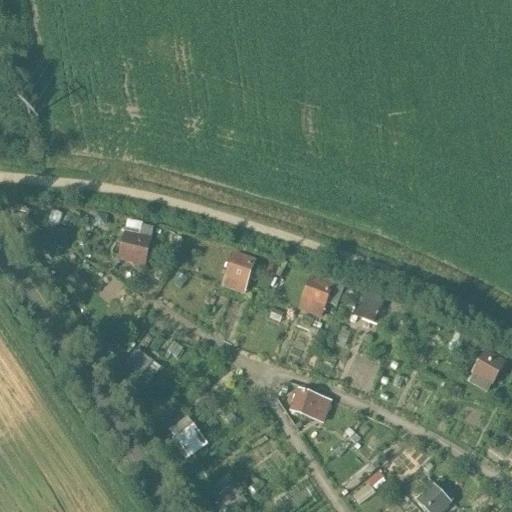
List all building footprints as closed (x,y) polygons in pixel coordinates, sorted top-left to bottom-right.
[(148,249),(125,243),(121,258),(123,258),(143,262),(143,263),(145,263),(148,249)] [(253,268),(232,261),(228,273),(229,273),(230,269),(239,272),(235,282),(247,286),(253,268)] [(299,309),(323,318),(330,298),(306,289),(299,309)] [(380,310),(359,302),(353,315),(354,316),(354,315),(374,323),(374,324),(375,324),(380,310)] [(152,362),(140,353),(127,371),(139,380),(139,379),(151,362),(152,362)] [(501,372),(482,360),(474,373),(475,374),(475,373),(494,384),(493,384),(494,385),(501,372)] [(172,429),(190,458),(211,445),(192,415),(172,429)] [(235,485),(217,498),(216,498),(225,510),(244,496),(235,484),(234,484),(235,485)] [(433,489),(418,504),(425,511),(442,511),(449,506),(448,505),(433,490),(433,489)]
